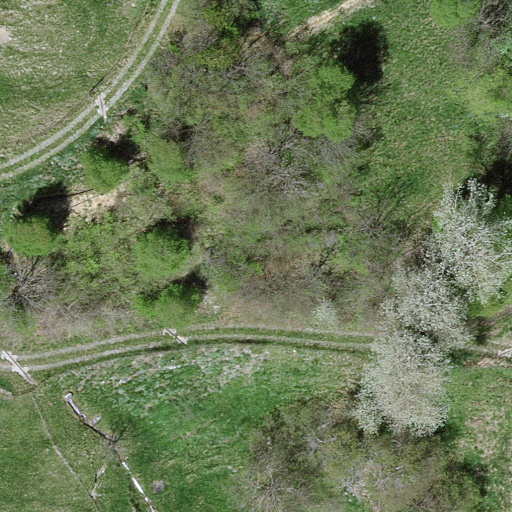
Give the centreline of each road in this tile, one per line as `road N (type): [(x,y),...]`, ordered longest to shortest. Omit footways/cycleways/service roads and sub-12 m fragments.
road 1 (track): [(0,348),(52,357),(275,327),(511,350)]
road 2 (track): [(163,0),(137,41),(12,170),(0,171)]
